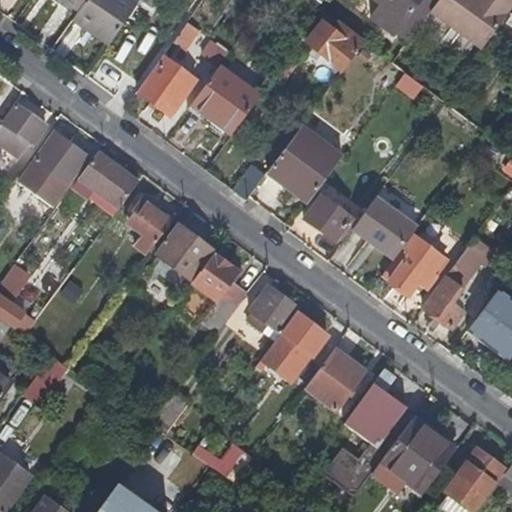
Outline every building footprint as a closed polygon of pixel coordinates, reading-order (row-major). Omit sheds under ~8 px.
[(51,0),(74,16),(85,0),(51,0)] [(133,8),(122,0),(85,0),(74,16),(69,22),(105,48),(133,8)] [(138,0),(135,4),(145,10),(152,0),(138,0)] [(397,37),(408,45),(429,16),(440,2),(437,0),(366,0),(378,9),(368,22),(394,41),(397,37)] [(441,0),(440,2),(429,16),(478,52),(511,6),(511,0),(483,0),(482,2),(479,0),(441,0)] [(184,27),(171,46),(183,55),(197,36),(184,27)] [(362,47),(349,37),(343,44),(319,27),(304,47),(341,74),(362,47)] [(208,39),(197,57),(217,70),(229,52),(208,39)] [(292,52),(269,82),(277,88),(300,58),(292,52)] [(169,82),(176,73),(168,67),(162,76),(169,82)] [(153,70),(132,98),(164,121),(184,93),(169,82),(162,76),(153,70)] [(215,71),(186,109),(226,139),(255,101),(215,71)] [(169,82),(184,93),(191,84),(176,73),(169,82)] [(395,88),(413,101),(423,87),(404,74),(395,88)] [(45,130),(14,106),(0,125),(0,147),(6,152),(8,149),(21,159),(30,146),(32,147),(45,130)] [(263,177),(305,209),(340,163),(299,131),(263,177)] [(47,132),(10,186),(47,210),(83,156),(47,132)] [(93,155),(73,183),(114,212),(134,185),(93,155)] [(243,205),(263,177),(250,167),(229,195),(243,205)] [(336,242),(340,246),(350,233),(356,224),(321,198),(303,224),(333,246),(336,242)] [(145,227),(158,236),(168,223),(168,222),(137,200),(127,214),(145,227)] [(356,224),(350,233),(391,264),(409,239),(415,231),(374,201),(366,211),(356,224)] [(173,227),(179,231),(190,215),(179,207),(168,222),(168,223),(173,227)] [(149,250),(158,236),(145,227),(136,241),(149,250)] [(150,259),(186,285),(209,252),(179,231),(173,227),(150,259)] [(391,264),(379,280),(404,298),(413,286),(421,291),(442,263),(409,239),(391,264)] [(472,239),(442,280),(455,290),(474,264),(481,269),(493,254),(472,239)] [(212,255),(190,285),(214,303),(228,284),(236,273),(212,255)] [(0,284),(0,322),(2,323),(15,332),(22,338),(33,323),(9,306),(25,282),(9,272),(0,284)] [(442,280),(419,311),(447,332),(458,317),(456,315),(461,308),(451,301),(458,292),(455,290),(442,280)] [(228,284),(214,303),(197,326),(213,337),(243,295),(228,284)] [(214,303),(190,285),(173,309),(197,326),(214,303)] [(245,315),(276,337),(277,336),(292,315),(295,310),(264,289),(245,315)] [(511,312),(492,298),(464,334),(506,364),(511,355),(511,312)] [(292,315),(277,336),(287,343),(309,358),(323,339),(324,337),(292,315)] [(15,332),(2,323),(0,325),(0,341),(5,345),(15,332)] [(287,343),(277,336),(276,337),(259,361),(269,368),(287,343)] [(304,388),(334,347),(323,339),(309,358),(289,389),(299,395),(304,388)] [(334,347),(304,388),(335,410),(364,368),(334,347)] [(69,370),(55,360),(28,399),(42,408),(69,370)] [(381,371),(342,426),(364,442),(352,458),(337,448),(318,476),(352,500),(368,479),(377,467),(384,456),(371,447),(400,406),(380,392),(390,377),(381,371)] [(0,407),(14,388),(0,377),(0,407)] [(115,385),(107,396),(149,427),(157,416),(115,385)] [(157,416),(149,427),(160,434),(165,438),(189,405),(173,394),(157,416)] [(384,456),(377,467),(403,486),(420,498),(452,454),(409,423),(384,456)] [(205,434),(192,461),(233,479),(245,453),(205,434)] [(449,501),(464,511),(474,511),(494,485),(500,477),(487,468),(493,460),(475,447),(441,495),(449,501)] [(0,456),(0,511),(1,511),(28,476),(0,456)] [(511,460),(500,477),(494,485),(507,494),(511,487),(511,460)] [(403,486),(377,467),(368,479),(394,498),(403,486)] [(234,487),(221,478),(209,495),(225,506),(237,489),(234,487)] [(98,511),(111,511),(128,490),(120,484),(98,511)] [(159,511),(151,506),(155,501),(133,484),(128,490),(111,511),(159,511)] [(72,511),(44,492),(30,511),(72,511)] [(464,511),(449,501),(441,511),(464,511)]
